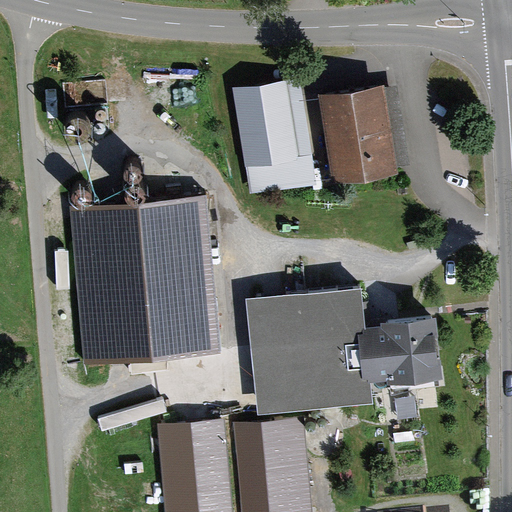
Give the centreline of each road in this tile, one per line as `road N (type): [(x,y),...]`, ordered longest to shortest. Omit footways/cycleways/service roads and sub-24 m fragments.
road 1 (unknown): [(52,415),(222,366),(233,341),(230,269),(347,288),(387,286),(511,207)]
road 2 (residential): [(61,511),(18,50),(30,0)]
road 3 (tertiary): [(506,21),(167,23),(31,0)]
